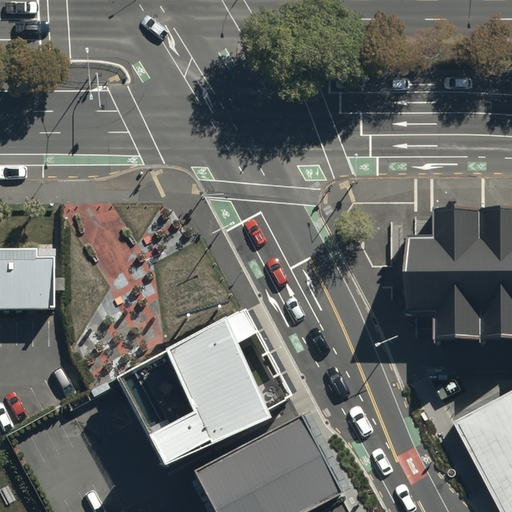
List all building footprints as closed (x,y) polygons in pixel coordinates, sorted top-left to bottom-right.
[(511,220),(483,220),(437,220),(437,247),(409,247),(409,285),(409,323),(438,323),(438,350),(483,350),(511,350),(511,220)] [(0,309),(54,309),(53,262),(37,263),(37,250),(0,250),(0,309)] [(288,400),(242,309),(216,322),(153,354),(184,416),(140,438),(155,467),(256,416),(288,400)] [(502,511),(511,511),(511,393),(455,424),(502,511)] [(313,511),(339,499),(300,422),(195,476),(213,511),(313,511)]
